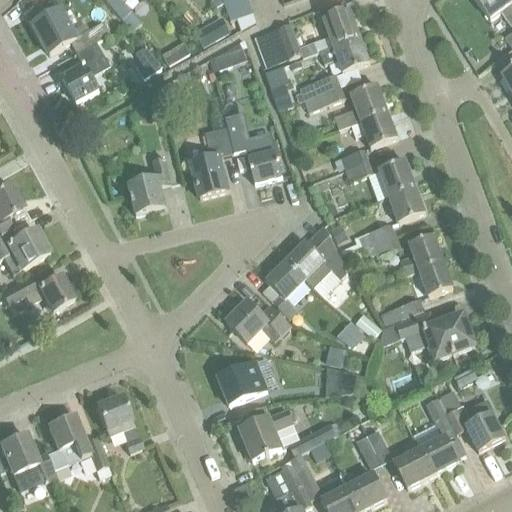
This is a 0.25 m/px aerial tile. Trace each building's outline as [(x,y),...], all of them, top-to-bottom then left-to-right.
[(107,0),(104,3),(122,24),(133,37),(143,27),(132,15),(118,0),(107,0)] [(221,0),(219,0),(212,7),(217,13),(225,9),(223,4),(221,0)] [(246,0),(232,0),(223,4),(225,9),(227,15),(249,7),(246,0)] [(511,11),(511,10),(503,0),(473,0),(471,1),(490,26),(500,18),(511,34),(511,40),(505,46),(511,55),(511,11)] [(511,0),(503,0),(511,10),(511,9),(511,0)] [(356,2),(331,11),(334,20),(359,11),(356,2)] [(253,18),(249,7),(227,15),(231,26),(253,18)] [(41,10),(26,18),(33,31),(49,60),(71,48),(76,59),(96,47),(101,45),(100,43),(110,37),(104,27),(94,32),(76,42),(61,15),(48,23),(45,17),(46,17),(44,14),(43,15),(41,10)] [(329,41),(315,47),(319,57),(321,57),(360,41),(351,16),(324,26),(329,41)] [(209,30),(196,37),(204,51),(217,44),(209,30)] [(291,30),(279,34),(256,43),(267,73),(302,60),(291,30)] [(360,41),(321,57),(326,71),(338,66),(343,79),(370,69),(360,41)] [(96,47),(76,59),(84,72),(62,84),(76,109),(99,96),(92,84),(111,74),(96,47)] [(185,47),(163,59),(170,71),(192,58),(185,47)] [(147,51),(136,58),(142,68),(137,70),(145,84),(165,72),(147,51)] [(227,59),(216,63),(220,75),(231,71),(227,59)] [(511,76),(503,82),(511,97),(511,76)] [(301,93),(305,105),(341,92),(336,80),(314,88),(301,93)] [(272,94),(279,114),(291,110),(283,90),(272,94)] [(361,127),(388,117),(378,91),(351,101),(357,115),(335,123),(339,135),(361,127)] [(345,104),(341,92),(305,105),(310,117),(345,104)] [(398,124),(412,124),(412,110),(398,110),(398,124)] [(151,123),(151,113),(137,113),(137,123),(151,123)] [(361,127),(352,130),(357,142),(365,139),(371,154),(398,144),(388,117),(361,127)] [(242,119),(225,123),(234,158),(247,155),(256,189),(283,182),(273,139),(249,145),(242,119)] [(219,163),(234,159),(234,158),(225,123),(211,126),(214,136),(206,139),(210,152),(213,163),(192,169),(201,204),(228,197),(219,163)] [(346,176),(368,167),(364,155),(342,163),(335,166),(339,178),(346,176)] [(161,193),(172,191),(165,164),(153,167),(156,179),(147,182),(148,186),(130,191),(137,220),(166,213),(161,193)] [(389,202),(416,192),(406,166),(379,176),(389,202)] [(368,167),(346,176),(350,188),(373,179),(368,167)] [(0,241),(8,237),(12,234),(7,224),(24,214),(10,190),(0,195),(0,241)] [(426,219),(416,192),(389,202),(399,229),(426,219)] [(278,205),(279,194),(251,193),(251,205),(278,205)] [(368,252),(396,242),(392,230),(370,238),(355,243),(357,251),(341,257),(344,261),(368,252)] [(349,245),(341,231),(331,236),(339,250),(349,245)] [(307,248),(287,268),(306,286),(315,295),(323,303),(332,294),(324,286),(333,277),(335,279),(339,282),(345,276),(342,272),(344,270),(338,263),(339,261),(324,232),(307,248)] [(0,241),(0,264),(3,263),(13,280),(49,259),(36,235),(13,247),(8,237),(0,241)] [(419,276),(444,267),(434,241),(410,250),(414,262),(400,267),(405,281),(419,276)] [(401,255),(396,242),(368,252),(372,265),(401,255)] [(453,294),(444,267),(419,276),(429,303),(453,294)] [(305,286),(287,268),(267,287),(281,302),(274,309),(290,324),(299,315),(288,304),(305,286)] [(39,292),(35,294),(30,284),(1,299),(8,312),(25,302),(30,311),(44,303),(52,318),(74,306),(60,281),(40,293),(39,292)] [(419,305),(383,319),(387,331),(424,317),(419,305)] [(248,307),(227,328),(236,337),(248,349),(260,337),(263,333),(275,345),(280,340),(281,341),(285,337),(291,332),(271,312),(262,321),(248,307)] [(383,336),(381,352),(400,345),(406,343),(412,357),(432,350),(437,365),(474,351),(469,337),(463,320),(435,331),(430,318),(395,331),(383,336)] [(381,336),(364,321),(357,330),(374,345),(381,336)] [(256,369),(247,373),(219,384),(230,411),(267,396),(278,392),(268,365),(256,369)] [(365,382),(329,374),(328,402),(360,397),(365,382)] [(465,388),(493,390),(494,378),(466,376),(465,388)] [(456,396),(440,405),(458,440),(469,435),(480,458),(506,445),(493,419),(489,412),(487,407),(476,413),(478,418),(482,425),(473,429),(465,412),(456,396)] [(123,402),(97,412),(106,436),(110,445),(123,439),(127,448),(126,448),(130,459),(143,453),(139,443),(134,431),(123,402)] [(437,429),(414,441),(421,454),(434,481),(460,468),(458,464),(446,441),(444,442),(442,439),(447,436),(461,463),(467,460),(458,440),(440,405),(428,411),(437,429)] [(248,433),(240,436),(253,467),(282,455),(290,452),(289,451),(300,445),(293,429),(288,416),(271,423),(266,412),(243,422),(248,433)] [(57,456),(47,460),(53,476),(79,465),(90,461),(95,475),(107,470),(96,442),(84,447),(74,422),(48,432),(57,456)] [(300,445),(289,451),(290,452),(295,462),(320,450),(336,441),(330,430),(314,438),(300,445)] [(369,441),(383,470),(393,464),(379,436),(369,441)] [(26,441),(0,452),(12,481),(19,497),(45,487),(56,483),(53,476),(47,460),(46,459),(35,463),(26,441)] [(383,470),(369,441),(358,447),(373,475),(383,470)] [(339,459),(332,446),(316,454),(323,467),(339,459)] [(434,481),(421,454),(396,467),(409,494),(434,481)] [(291,465),(295,473),(312,506),(324,500),(303,459),(291,465)] [(107,470),(95,475),(99,483),(110,478),(107,470)] [(311,511),(314,511),(312,506),(295,473),(267,486),(280,511),(311,511)] [(348,492),(358,511),(374,511),(388,505),(375,478),(348,492)] [(358,511),(348,492),(342,479),(329,486),(336,499),(324,505),(327,511),(358,511)]
